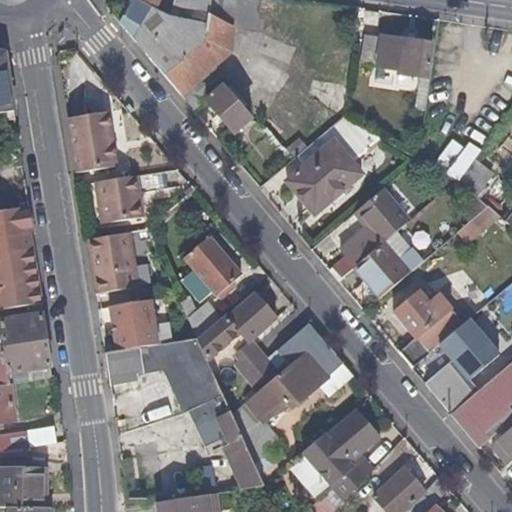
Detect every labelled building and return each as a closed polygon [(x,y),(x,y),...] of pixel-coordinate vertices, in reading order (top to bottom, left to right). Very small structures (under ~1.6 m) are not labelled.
[(166,78),(206,42),(210,15),(212,0),(177,0),(170,19),(167,25),(163,31),(146,22),(154,9),(158,11),(161,7),(157,4),(159,0),(134,0),(128,12),(125,16),(121,24),(166,78)] [(234,27),(237,0),(212,0),(210,15),(234,27)] [(167,25),(170,19),(158,11),(154,9),(146,22),(163,31),(167,25)] [(210,72),(231,53),(234,27),(210,15),(206,42),(166,78),(182,96),(210,72)] [(375,66),(378,38),(363,36),(359,65),(375,66)] [(429,80),(433,46),(413,43),(412,49),(404,48),(405,41),(388,39),(384,73),(429,80)] [(15,113),(11,88),(6,54),(0,53),(0,116),(15,114),(15,113)] [(207,103),(223,88),(210,72),(182,96),(196,113),(207,103)] [(251,120),(242,111),(246,107),(242,102),(238,105),(223,88),(207,103),(234,135),(251,120)] [(116,167),(107,112),(69,119),(70,132),(76,173),(82,172),(116,167)] [(337,197),(356,182),(362,176),(360,174),(340,151),(365,129),(344,119),(325,135),(334,144),(307,166),(299,174),(287,183),(288,185),(303,202),(310,209),(315,216),(317,216),(337,197)] [(307,166),(334,144),(325,135),(299,157),(307,166)] [(449,172),(468,147),(457,139),(439,164),(439,165),(449,172)] [(459,182),(475,162),(484,148),(473,140),(472,142),(468,147),(449,172),(447,175),(448,176),(457,180),(459,182)] [(472,191),(487,171),(475,162),(459,182),(462,184),(467,188),(472,191)] [(144,217),(138,176),(96,182),(102,224),(144,217)] [(461,194),(467,188),(462,184),(459,182),(454,188),(461,194)] [(356,267),(408,222),(381,192),(353,215),(353,216),(365,229),(364,231),(341,249),(348,257),(356,267)] [(480,232),(498,216),(488,207),(471,222),(480,232)] [(33,233),(29,208),(0,212),(0,238),(29,234),(33,233)] [(480,232),(471,222),(457,234),(467,244),(480,232)] [(0,257),(32,252),(29,234),(0,238),(0,257)] [(381,299),(423,262),(398,234),(356,269),(381,299)] [(137,290),(129,235),(87,241),(96,296),(137,290)] [(235,282),(241,277),(209,240),(186,261),(197,272),(187,280),(206,303),(215,294),(218,296),(235,282)] [(41,305),(32,252),(0,257),(0,311),(1,311),(41,305)] [(339,282),(356,267),(348,257),(330,272),(339,282)] [(441,318),(431,305),(417,288),(404,298),(408,303),(395,313),(417,340),(441,318)] [(455,306),(445,292),(441,296),(452,309),(455,306)] [(440,345),(484,308),(470,293),(455,306),(452,309),(441,318),(417,340),(400,354),(413,369),(440,345)] [(238,352),(276,320),(255,296),(227,320),(224,316),(217,323),(196,340),(205,360),(206,361),(225,344),(235,354),(238,352)] [(441,318),(452,309),(441,296),(431,305),(441,318)] [(198,314),(190,299),(180,305),(187,320),(198,314)] [(157,346),(151,302),(109,309),(115,353),(157,346)] [(196,340),(217,323),(210,308),(198,314),(187,320),(196,340)] [(50,368),(42,317),(0,323),(0,324),(2,329),(5,348),(8,375),(50,368)] [(280,374),(306,354),(322,339),(307,322),(266,357),(280,374)] [(339,360),(322,339),(306,354),(323,374),(339,360)] [(167,369),(205,360),(196,340),(181,342),(157,346),(115,353),(105,355),(107,368),(110,390),(138,385),(137,376),(167,369)] [(479,392),(440,345),(413,369),(452,415),(479,392)] [(8,375),(5,348),(0,349),(0,387),(10,386),(8,375)] [(267,386),(253,368),(249,364),(238,352),(235,354),(212,375),(220,392),(221,394),(228,408),(231,414),(235,413),(267,386)] [(279,444),(260,419),(281,400),(287,406),(316,380),(323,374),(306,354),(280,374),(267,386),(235,413),(231,416),(255,467),(274,449),(279,444)] [(267,386),(280,374),(266,357),(253,368),(267,386)] [(175,386),(212,375),(206,361),(205,360),(167,369),(175,386)] [(327,380),(343,365),(339,360),(323,374),(327,380)] [(511,364),(496,379),(479,392),(452,415),(466,431),(503,399),(509,406),(511,403),(511,364)] [(327,392),(349,372),(343,365),(327,380),(323,374),(316,380),(327,392)] [(52,379),(50,368),(8,375),(10,386),(52,379)] [(220,392),(212,375),(175,386),(186,409),(220,392)] [(16,422),(10,386),(0,387),(0,424),(4,424),(16,422)] [(187,413),(221,394),(220,392),(186,409),(187,413)] [(193,425),(228,408),(221,394),(187,413),(193,425)] [(511,421),(511,409),(509,406),(503,399),(466,431),(481,448),(511,421)] [(212,438),(207,425),(217,421),(231,414),(228,408),(193,425),(202,444),(205,441),(212,438)] [(352,465),(380,441),(356,413),(305,455),(333,488),(333,490),(323,500),(333,511),(334,511),(365,480),(352,465)] [(255,467),(231,416),(231,414),(217,421),(222,433),(225,440),(222,442),(228,456),(243,491),(250,490),(262,487),(264,486),(255,467)] [(222,433),(217,421),(207,425),(212,438),(222,433)] [(56,444),(54,429),(28,432),(28,435),(0,440),(0,452),(31,448),(56,444)] [(511,429),(494,445),(509,464),(511,461),(511,429)] [(289,466),(274,449),(255,467),(264,486),(289,466)] [(45,509),(45,470),(0,469),(0,508),(9,509),(45,509)] [(386,511),(404,511),(421,497),(424,493),(405,470),(374,498),(386,511)] [(433,508),(449,490),(443,482),(426,502),(433,508)] [(219,511),(218,501),(217,496),(156,508),(157,511),(219,511)] [(429,511),(433,508),(426,502),(421,497),(404,511),(429,511)]
